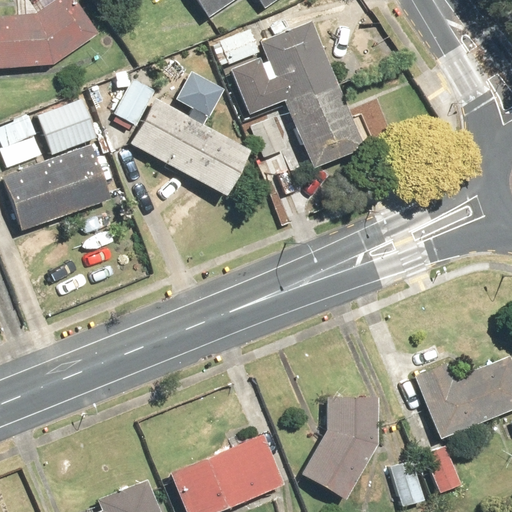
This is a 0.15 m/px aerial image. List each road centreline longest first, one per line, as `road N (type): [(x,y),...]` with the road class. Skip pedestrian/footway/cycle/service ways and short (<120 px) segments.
road 1 (tertiary): [(252,297),(498,177)]
road 2 (tertiary): [(511,213),(343,276),(252,297)]
road 3 (tertiary): [(0,399),(252,297)]
road 4 (tertiary): [(505,132),(438,0)]
